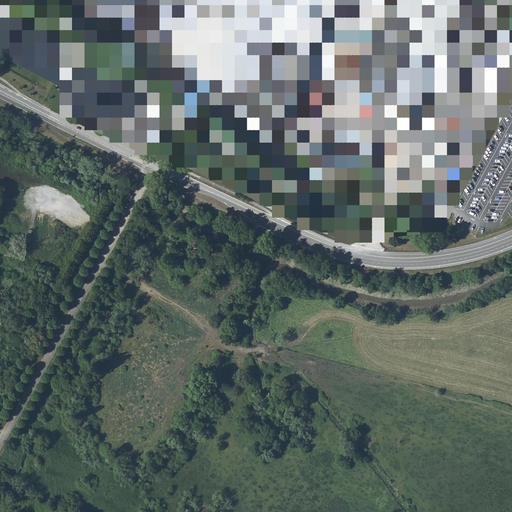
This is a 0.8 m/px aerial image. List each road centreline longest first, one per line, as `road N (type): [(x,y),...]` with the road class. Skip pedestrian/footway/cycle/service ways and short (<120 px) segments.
road 1 (unclassified): [(151,170),(0,446)]
road 2 (residential): [(177,123),(173,84),(19,0)]
road 3 (residential): [(358,157),(214,79),(201,101)]
road 4 (secondary): [(334,247),(427,258),(511,236)]
road 5 (secondary): [(155,163),(0,87)]
road 6 (secondary): [(0,95),(151,170)]
road 7 (residential): [(201,101),(316,183)]
road 8 (secondary): [(334,247),(222,197)]
